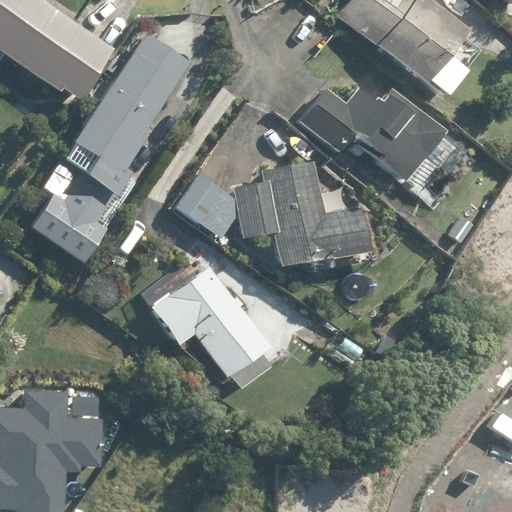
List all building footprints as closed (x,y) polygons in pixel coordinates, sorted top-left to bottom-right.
[(0,0),(0,49),(60,91),(62,88),(79,99),(113,50),(41,0),(0,0)] [(343,0),(333,15),(427,82),(429,80),(449,95),(468,69),(449,56),(469,28),(462,24),(467,17),(443,0),(343,0)] [(190,62),(147,34),(64,161),(59,157),(40,187),(53,196),(31,228),(86,264),(109,228),(96,220),(115,192),(120,195),(135,173),(126,167),(145,137),(142,135),(190,62)] [(356,144),(404,182),(444,131),(391,89),(386,95),(377,88),(370,96),(358,86),(344,105),(326,90),(300,122),(340,153),(353,136),(358,140),(356,144)] [(197,175),(175,209),(221,239),(238,214),(243,239),(277,232),(284,268),(369,250),(360,206),(323,213),(313,162),(261,173),(263,182),(233,188),(235,200),(197,175)] [(0,201),(11,187),(0,178),(0,201)] [(254,267),(268,279),(277,269),(263,257),(254,267)] [(209,267),(153,310),(179,344),(194,333),(228,377),(231,375),(242,389),(271,367),(261,352),(269,347),(209,267)] [(17,402),(0,401),(0,502),(11,503),(11,507),(24,508),(23,511),(61,511),(63,465),(76,466),(77,461),(102,462),(104,411),(67,410),(68,384),(18,382),(17,402)]
